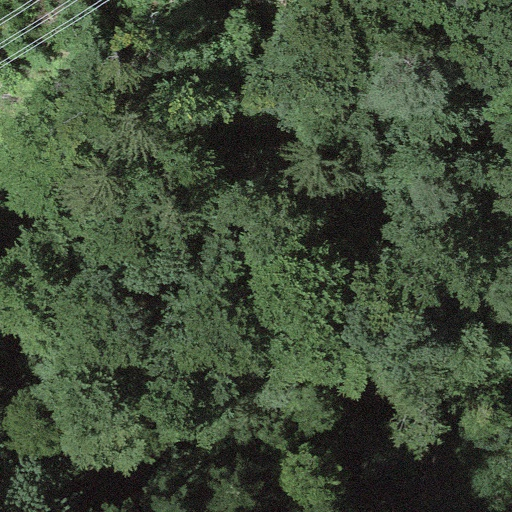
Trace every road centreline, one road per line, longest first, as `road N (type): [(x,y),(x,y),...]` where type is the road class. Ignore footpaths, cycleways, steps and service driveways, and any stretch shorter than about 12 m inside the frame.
road 1 (track): [(178,464),(351,511)]
road 2 (track): [(178,464),(0,450)]
